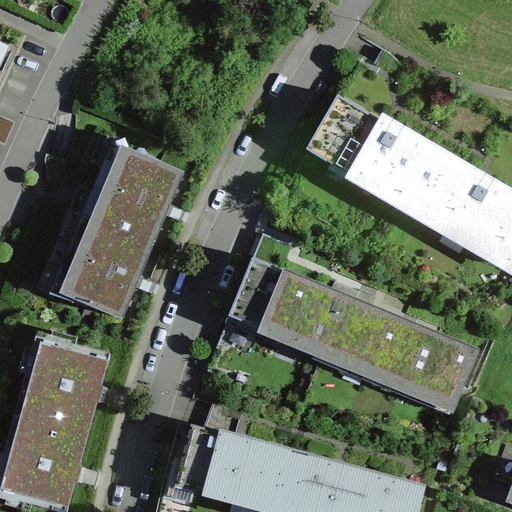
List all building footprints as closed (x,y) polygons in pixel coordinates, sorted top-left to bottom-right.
[(351,175),(382,121),(339,95),(307,150),(351,175)] [(511,268),(511,196),(382,121),(351,175),(511,268)] [(162,161),(116,137),(81,219),(151,248),(165,214),(160,212),(165,202),(169,204),(183,173),(161,163),(162,161)] [(151,248),(81,219),(51,293),(99,311),(100,308),(122,318),(135,286),(131,284),(135,273),(139,275),(151,248)] [(478,351),(253,257),(226,321),(261,335),(264,329),(308,348),(311,342),(316,345),(314,350),(454,408),(478,351)] [(53,336),(38,332),(33,349),(38,350),(31,374),(27,373),(15,414),(88,434),(97,401),(99,401),(103,387),(101,386),(110,354),(76,345),(78,337),(54,331),(53,336)] [(88,434),(15,414),(5,454),(9,455),(3,479),(0,477),(0,496),(8,499),(7,504),(31,510),(33,503),(66,511),(75,480),(77,480),(81,467),(79,466),(88,434)] [(192,424),(175,485),(274,511),(417,511),(424,487),(192,424)]
